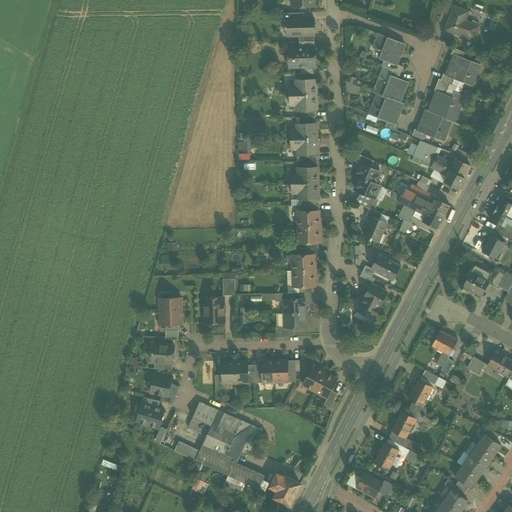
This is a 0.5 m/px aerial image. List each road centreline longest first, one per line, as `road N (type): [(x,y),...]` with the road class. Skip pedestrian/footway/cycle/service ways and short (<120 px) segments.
road 1 (residential): [(326,342),(340,237),(335,17)]
road 2 (primary): [(511,118),(372,376)]
road 3 (residential): [(326,342),(202,344),(193,351),(185,400)]
